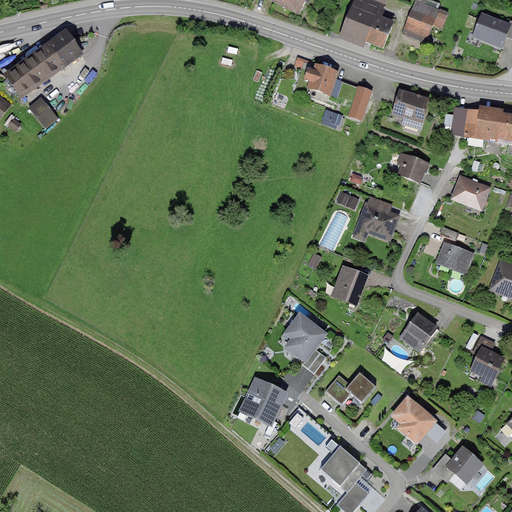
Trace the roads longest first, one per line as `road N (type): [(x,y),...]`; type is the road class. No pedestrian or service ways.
road 1 (secondary): [(511,93),(399,73),(186,8)]
road 2 (track): [(0,279),(137,360),(222,428)]
road 3 (residential): [(511,330),(409,290),(398,278),(448,170)]
road 4 (secondary): [(186,8),(89,12),(0,32)]
road 5 (residential): [(381,511),(395,492),(390,470),(300,394)]
road 6 (residential): [(222,428),(320,511)]
